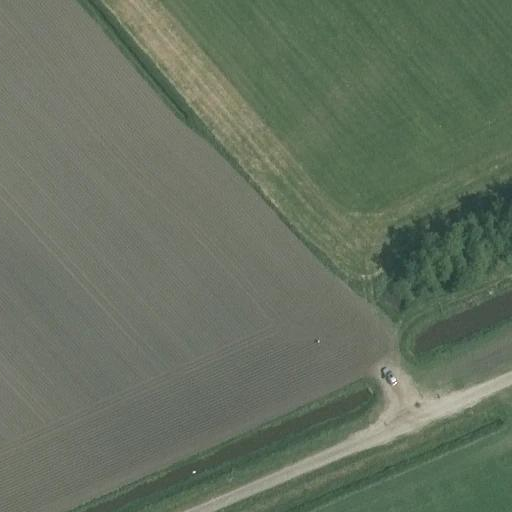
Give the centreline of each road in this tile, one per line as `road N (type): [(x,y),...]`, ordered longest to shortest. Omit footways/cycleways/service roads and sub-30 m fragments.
road 1 (unclassified): [(196,511),(511,377)]
road 2 (track): [(344,275),(413,419)]
